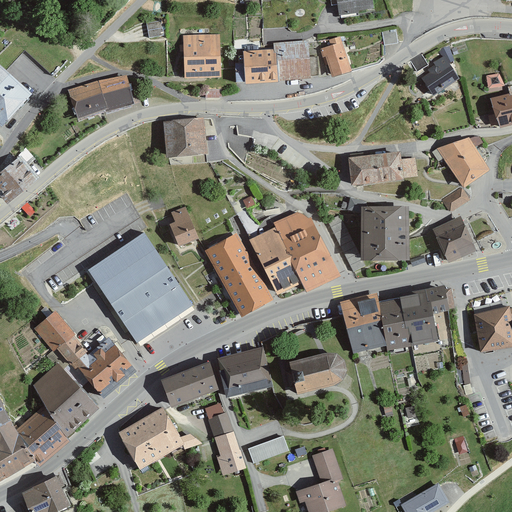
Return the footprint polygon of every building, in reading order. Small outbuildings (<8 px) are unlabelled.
[(366,8),(365,0),(326,0),(327,5),(333,5),(334,17),(350,16),(351,9),(366,8)] [(160,35),(158,21),(143,23),(145,37),(160,35)] [(399,41),(396,28),(382,31),(385,44),(399,41)] [(219,37),(183,38),(184,78),(220,77),(219,37)] [(350,72),(340,39),(330,42),(331,46),(322,49),(331,77),(350,72)] [(310,79),(308,43),(274,45),(274,52),(277,83),(310,79)] [(439,52),(442,58),(434,64),(435,66),(428,71),(430,74),(422,79),(434,96),(460,78),(450,63),(455,61),(449,48),(439,52)] [(277,83),(274,52),(243,53),(245,86),(277,83)] [(0,123),(2,126),(31,95),(0,66),(0,123)] [(501,72),(488,74),(490,87),(503,84),(501,72)] [(69,96),(76,120),(133,104),(126,80),(69,96)] [(511,96),(492,102),(499,129),(511,125),(511,96)] [(204,121),(163,125),(166,161),(207,157),(204,121)] [(470,142),(439,152),(462,185),(488,168),(470,142)] [(401,154),(349,159),(352,188),(404,183),(403,180),(418,178),(416,158),(402,159),(401,154)] [(34,180),(16,158),(0,171),(0,193),(7,202),(34,180)] [(470,199),(463,187),(443,200),(451,212),(470,199)] [(406,266),(405,209),(369,209),(370,204),(356,202),(354,213),(362,215),(362,266),(406,266)] [(172,214),(175,224),(170,226),(179,249),(199,241),(186,208),(172,214)] [(273,224),(276,230),(302,286),(305,293),(339,277),(309,218),(297,213),(273,224)] [(462,219),(433,232),(448,264),(476,251),(462,219)] [(276,230),(249,242),(277,298),(302,286),(276,230)] [(142,233),(86,271),(136,345),(192,307),(142,233)] [(237,235),(205,252),(242,319),(274,302),(237,235)] [(425,290),(430,315),(434,315),(450,312),(445,287),(425,290)] [(399,295),(399,299),(408,348),(439,342),(434,315),(430,315),(425,290),(399,295)] [(377,295),(340,303),(353,355),(386,348),(379,303),(377,295)] [(399,299),(379,303),(386,348),(388,352),(408,348),(399,299)] [(510,308),(474,315),(482,355),(511,349),(511,318),(511,319),(510,308)] [(56,312),(34,329),(53,353),(56,350),(78,371),(103,401),(136,374),(99,330),(80,344),(56,312)] [(263,349),(218,360),(229,400),(273,389),(263,349)] [(325,355),(289,363),(296,395),(334,387),(343,382),(348,372),(345,360),(337,354),(325,355)] [(210,364),(162,382),(173,410),(219,391),(210,364)] [(33,386),(45,407),(67,441),(99,411),(80,390),(59,365),(55,367),(33,386)] [(11,425),(0,402),(0,484),(36,465),(11,425)] [(208,420),(224,414),(220,404),(205,409),(208,420)] [(408,423),(417,423),(417,405),(408,405),(408,423)] [(67,441),(45,407),(11,425),(36,465),(38,467),(67,441)] [(184,445),(164,410),(119,436),(139,471),(184,445)] [(224,414),(208,420),(215,439),(234,433),(227,413),(224,414)] [(234,433),(215,439),(221,457),(218,458),(223,476),(246,469),(234,433)] [(465,434),(456,436),(459,452),(468,450),(465,434)] [(287,450),(282,436),(246,448),(251,463),(287,450)] [(312,454),(322,486),(338,481),(343,480),(333,448),(312,454)] [(65,511),(70,510),(56,480),(23,496),(30,511),(65,511)] [(338,481),(322,486),(297,494),(300,504),(305,503),(307,511),(330,511),(346,507),(338,481)] [(438,484),(400,506),(403,511),(436,511),(450,505),(438,484)]
